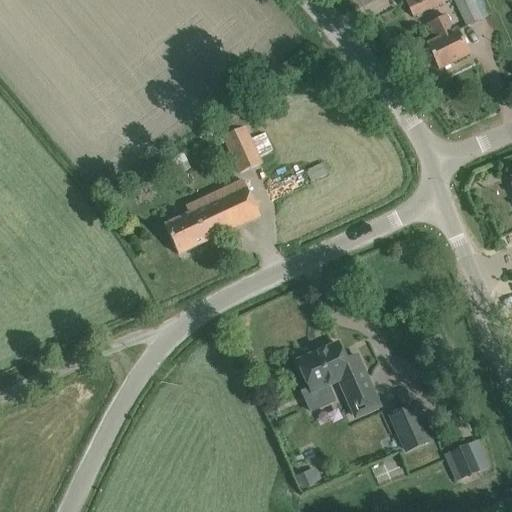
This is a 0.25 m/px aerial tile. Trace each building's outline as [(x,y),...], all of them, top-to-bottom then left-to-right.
[(411,0),(405,3),(412,18),(449,0),(453,0),(467,27),(491,15),(483,0),(411,0)] [(438,70),(469,55),(458,31),(453,33),(445,16),(429,24),(437,41),(426,46),(438,70)] [(289,77),(301,67),(293,58),(281,69),(289,77)] [(261,164),(245,128),(223,138),(240,174),(261,164)] [(243,182),(225,190),(186,208),(188,213),(163,224),(178,255),(260,217),(243,182)] [(379,407),(372,393),(356,357),(345,362),(337,345),(298,362),(313,396),(338,385),(352,419),(379,407)] [(428,443),(412,406),(390,416),(406,453),(428,443)] [(451,451),(463,478),(479,471),(467,443),(451,451)]
